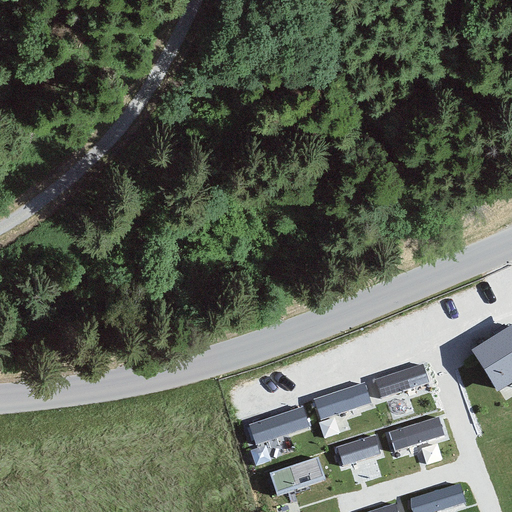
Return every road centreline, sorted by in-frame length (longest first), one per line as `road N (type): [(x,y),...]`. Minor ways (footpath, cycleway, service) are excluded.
road 1 (tertiary): [(511,246),(375,314),(120,382),(0,400)]
road 2 (track): [(0,223),(52,196),(134,104),(192,0)]
